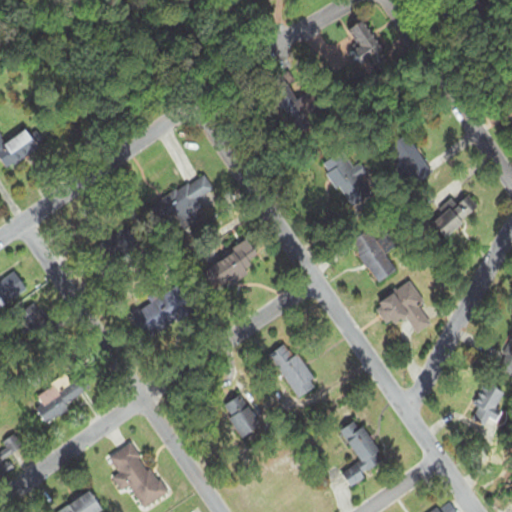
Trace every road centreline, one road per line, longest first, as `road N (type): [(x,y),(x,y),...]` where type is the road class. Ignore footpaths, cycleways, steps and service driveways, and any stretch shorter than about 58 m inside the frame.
road 1 (residential): [(191,115),(214,125),(481,511)]
road 2 (residential): [(0,503),(322,286)]
road 3 (residential): [(29,228),(215,511)]
road 4 (residential): [(511,177),(390,7),(351,2),(293,37)]
road 5 (residential): [(0,246),(191,115)]
road 6 (residential): [(418,417),(511,247)]
